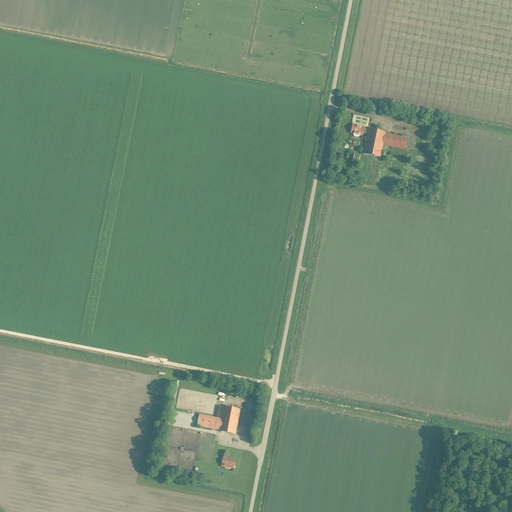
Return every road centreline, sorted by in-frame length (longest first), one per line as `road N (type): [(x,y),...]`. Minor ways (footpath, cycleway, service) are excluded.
road 1 (unclassified): [(250,511),(350,0)]
road 2 (unknown): [(276,382),(0,327)]
